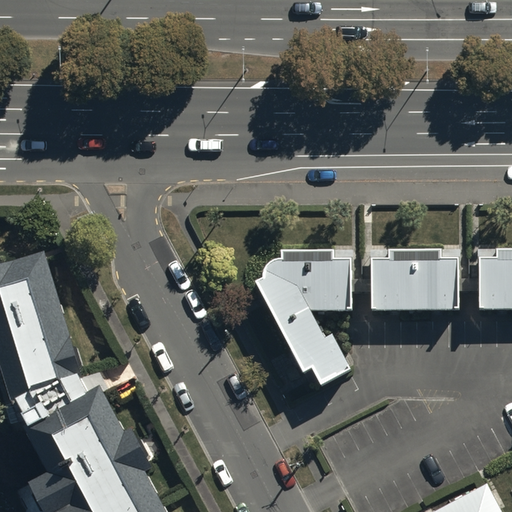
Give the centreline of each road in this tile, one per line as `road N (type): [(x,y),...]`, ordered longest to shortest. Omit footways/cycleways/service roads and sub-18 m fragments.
road 1 (residential): [(92,121),(122,213),(276,511)]
road 2 (primary): [(511,124),(92,121)]
road 3 (primary): [(0,7),(337,8)]
road 4 (primary): [(337,8),(511,9)]
